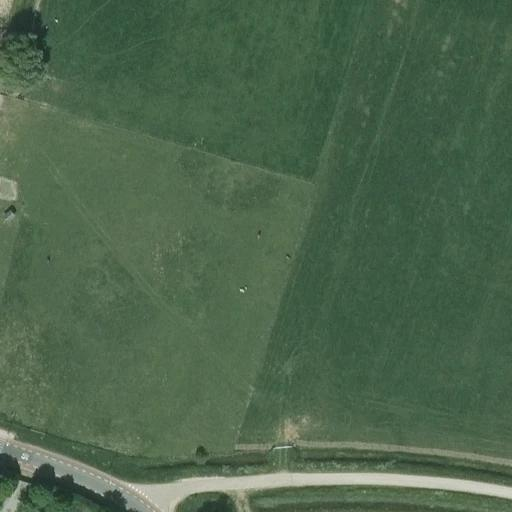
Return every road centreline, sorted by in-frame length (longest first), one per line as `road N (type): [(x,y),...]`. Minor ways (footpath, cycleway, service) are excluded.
road 1 (unclassified): [(511,493),(419,481),(241,482),(133,505)]
road 2 (secondary): [(133,505),(0,449)]
